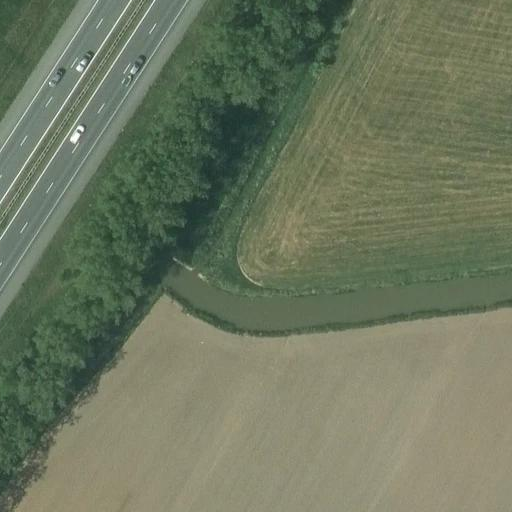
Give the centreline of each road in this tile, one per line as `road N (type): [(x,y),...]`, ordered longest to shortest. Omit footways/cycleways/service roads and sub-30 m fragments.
road 1 (motorway): [(0,268),(173,0)]
road 2 (motorway): [(114,0),(0,175)]
